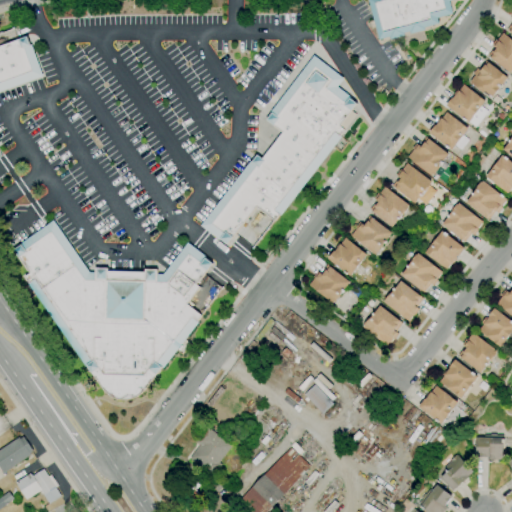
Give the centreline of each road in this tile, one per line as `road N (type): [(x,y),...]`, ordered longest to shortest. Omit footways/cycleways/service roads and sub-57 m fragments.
road 1 (tertiary): [(159,424),(489,0)]
road 2 (primary): [(143,511),(0,302)]
road 3 (primary): [(0,355),(109,511)]
road 4 (residential): [(511,233),(398,380)]
road 5 (primary): [(0,347),(30,373),(86,453),(119,475)]
road 6 (residential): [(398,380),(272,278)]
